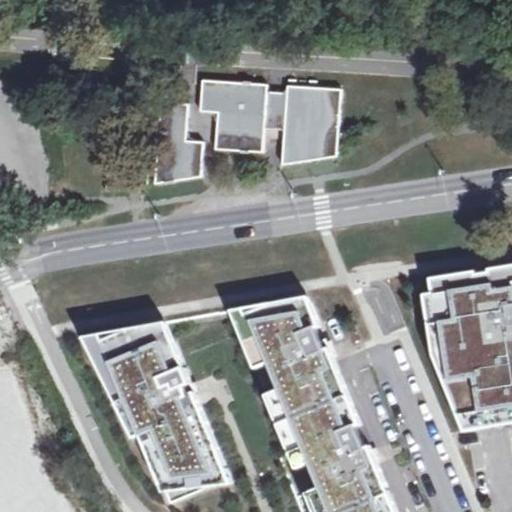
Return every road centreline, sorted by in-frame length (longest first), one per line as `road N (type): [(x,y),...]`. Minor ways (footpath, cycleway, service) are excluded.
road 1 (tertiary): [(0,265),(511,188)]
road 2 (unclassified): [(385,356),(451,511)]
